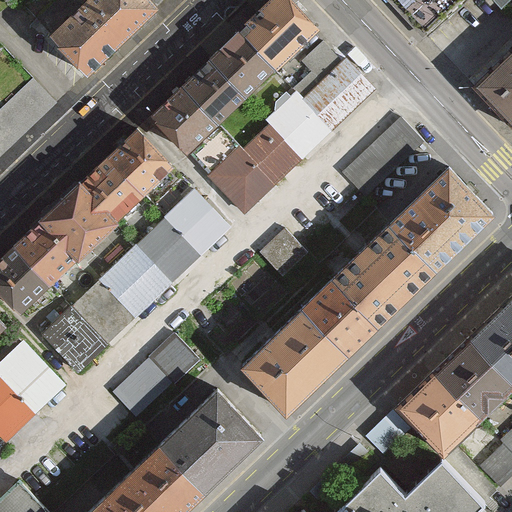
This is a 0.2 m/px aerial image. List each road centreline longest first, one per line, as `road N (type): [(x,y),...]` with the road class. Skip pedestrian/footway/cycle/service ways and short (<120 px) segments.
road 1 (secondary): [(511,243),(228,511)]
road 2 (residential): [(0,200),(213,0)]
road 3 (tertiary): [(342,0),(511,180)]
